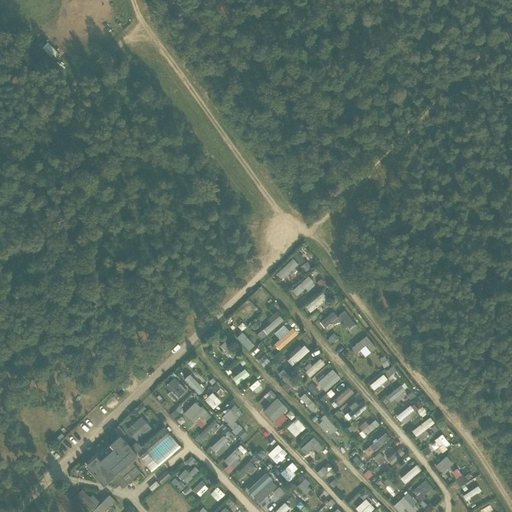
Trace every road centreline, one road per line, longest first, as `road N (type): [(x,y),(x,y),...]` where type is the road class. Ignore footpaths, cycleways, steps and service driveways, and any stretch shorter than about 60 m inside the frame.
road 1 (track): [(140,22),(305,233),(511,32)]
road 2 (unclassified): [(17,511),(305,233)]
road 3 (track): [(511,506),(467,431),(311,228)]
road 4 (track): [(0,154),(140,22)]
